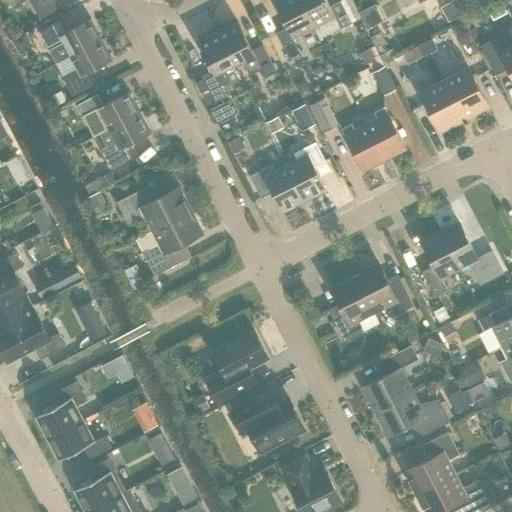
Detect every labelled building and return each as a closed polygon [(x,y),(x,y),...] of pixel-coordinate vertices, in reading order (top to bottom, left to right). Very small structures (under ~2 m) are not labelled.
[(30,0),(40,18),(62,7),(58,0),(30,0)] [(314,27),(300,0),(279,0),(275,2),(287,27),(277,32),(291,60),(302,55),(293,38),(314,27)] [(300,0),(314,27),(335,17),(341,28),(352,23),(341,0),(330,5),(327,0),(300,0)] [(469,3),(467,0),(453,0),(458,9),(469,3)] [(460,16),(453,1),(441,7),(448,22),(460,16)] [(502,2),(488,9),(493,20),(508,13),(502,2)] [(69,56),(102,39),(91,18),(65,32),(59,21),(39,31),(49,51),(50,50),(57,64),(70,57),(69,56)] [(262,69),(266,77),(277,72),(263,45),(252,50),(238,21),(218,31),(235,66),(245,61),(252,74),(262,69)] [(223,72),(235,66),(218,31),(198,41),(213,70),(202,75),(216,102),(227,97),(221,86),(228,82),(223,72)] [(438,49),(432,38),(425,42),(431,52),(438,49)] [(511,44),(501,50),(495,38),(481,45),(496,74),(509,67),(511,74),(511,44)] [(102,39),(69,56),(70,57),(76,69),(62,76),(72,95),(93,84),(87,73),(113,59),(102,39)] [(431,52),(425,42),(418,45),(424,56),(431,52)] [(377,55),(372,47),(360,53),(365,64),(368,62),(373,72),(372,72),(383,95),(397,89),(380,54),(377,55)] [(444,79),(465,120),(489,107),(468,67),(444,79)] [(441,132),(465,120),(444,79),(420,92),(441,132)] [(108,129),(141,112),(130,91),(104,105),(98,94),(77,104),(87,124),(101,117),(108,129)] [(338,124),(325,98),(309,105),(323,132),(338,124)] [(217,123),(235,114),(228,100),(210,109),(217,123)] [(315,124),(305,104),(292,110),(302,131),(315,124)] [(366,124),(385,160),(407,149),(385,106),(374,112),(377,118),(366,124)] [(108,129),(96,135),(103,148),(101,149),(111,169),(131,158),(125,146),(152,132),(141,112),(108,129)] [(385,160),(366,124),(355,129),(352,123),(341,128),(363,171),(385,160)] [(297,159),(286,165),(305,201),(327,189),(316,169),(327,163),(316,141),(294,153),(297,159)] [(6,163),(11,173),(23,167),(17,156),(6,163)] [(283,213),(305,201),(286,165),(275,170),(272,164),(250,175),(261,197),(272,192),(283,213)] [(145,216),(152,230),(192,210),(180,186),(150,202),(143,188),(117,202),(129,225),(145,216)] [(41,232),(53,225),(44,208),(32,214),(41,232)] [(204,233),(192,210),(152,230),(159,244),(143,252),(154,275),(181,261),(174,248),(204,233)] [(459,222),(441,231),(459,268),(470,262),(480,283),(503,271),(492,250),(478,258),(459,222)] [(441,277),(459,268),(441,231),(422,241),(434,265),(422,271),(435,296),(447,290),(441,277)] [(49,337),(14,271),(24,266),(16,252),(0,260),(0,346),(7,361),(34,346),(41,359),(66,346),(58,332),(49,337)] [(379,263),(355,275),(374,312),(389,304),(395,315),(414,305),(400,278),(390,283),(379,263)] [(76,265),(35,286),(41,297),(82,276),(76,265)] [(131,279),(135,289),(145,284),(140,274),(131,279)] [(358,320),(374,312),(355,275),(331,288),(342,308),(331,313),(345,340),(364,330),(358,320)] [(444,308),(435,312),(439,321),(448,317),(444,308)] [(493,326),(503,346),(511,341),(511,315),(506,319),(501,308),(478,319),(484,331),(493,326)] [(110,332),(100,314),(88,320),(97,338),(110,332)] [(269,358),(255,330),(214,351),(223,368),(205,377),(218,403),(250,386),(243,372),(269,358)] [(511,341),(503,346),(508,356),(500,361),(510,381),(511,380),(511,341)] [(376,411),(414,391),(402,368),(420,359),(412,344),(376,363),(382,375),(363,385),(376,411)] [(87,399),(77,380),(53,392),(59,404),(35,416),(47,438),(84,418),(77,404),(87,399)] [(306,430),(289,398),(278,403),(271,389),(230,410),(243,434),(250,431),(261,453),(306,430)] [(414,391),(376,411),(388,436),(416,422),(422,434),(450,420),(439,399),(429,401),(421,405),(414,391)] [(199,411),(208,407),(202,396),(193,400),(199,411)] [(96,440),(84,418),(47,438),(58,460),(85,446),(90,458),(111,447),(105,435),(96,440)] [(418,493),(455,473),(448,460),(460,454),(448,431),(424,443),(431,458),(406,471),(418,493)] [(317,478),(305,455),(282,467),(294,490),(292,491),(302,511),(317,511),(341,500),(328,473),(317,478)] [(74,490),(85,511),(125,491),(125,490),(109,458),(87,469),(93,480),(74,490)] [(455,473),(418,493),(427,511),(434,511),(454,502),(458,511),(481,511),(492,506),(478,479),(463,487),(455,473)] [(177,492),(183,504),(198,496),(192,484),(177,492)] [(125,491),(85,511),(142,511),(130,488),(125,490),(125,491)]
